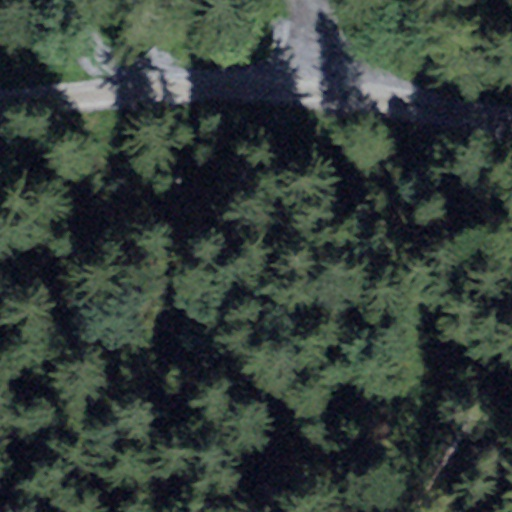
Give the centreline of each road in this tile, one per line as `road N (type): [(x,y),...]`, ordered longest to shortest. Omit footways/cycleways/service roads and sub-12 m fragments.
road 1 (track): [(301,87),(0,97)]
road 2 (track): [(511,113),(301,87)]
